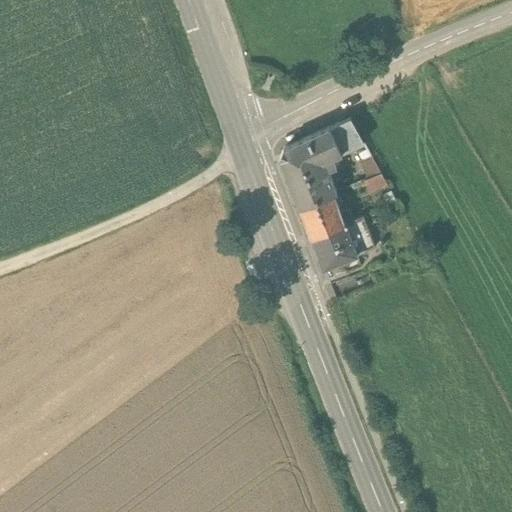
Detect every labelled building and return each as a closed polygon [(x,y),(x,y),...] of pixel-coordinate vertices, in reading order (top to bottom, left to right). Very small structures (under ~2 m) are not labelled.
[(350,118),(284,149),(283,148),(279,157),(280,157),(300,207),(333,193),(335,192),(327,170),(339,165),(336,155),(341,153),(338,146),(360,136),(350,118)] [(360,136),(338,146),(341,153),(364,142),(360,136)] [(373,159),(361,163),(368,179),(381,173),(373,159)] [(368,179),(364,180),(369,192),(387,184),(381,173),(368,179)] [(333,193),(300,207),(311,237),(345,223),(333,193)] [(345,223),(311,237),(323,268),(375,246),(363,215),(345,223)]
